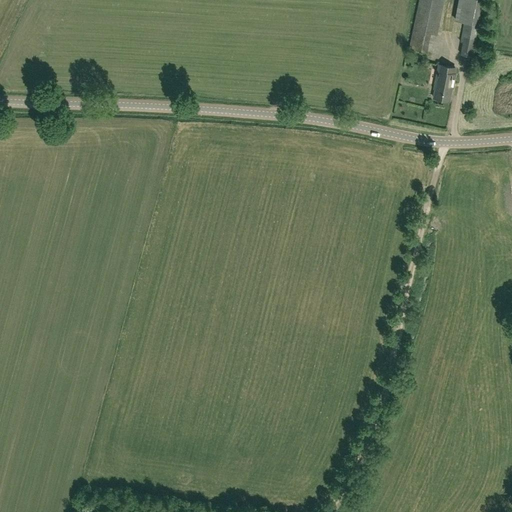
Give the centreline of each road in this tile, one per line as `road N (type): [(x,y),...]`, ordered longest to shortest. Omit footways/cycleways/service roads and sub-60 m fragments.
road 1 (unclassified): [(0,101),(284,115),(445,143),(511,139)]
road 2 (track): [(445,143),(378,411),(328,511)]
